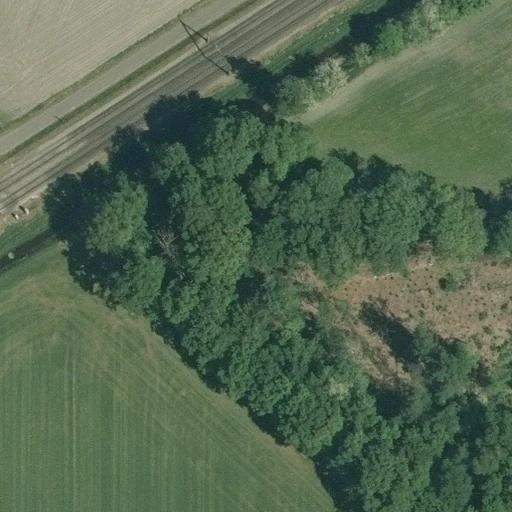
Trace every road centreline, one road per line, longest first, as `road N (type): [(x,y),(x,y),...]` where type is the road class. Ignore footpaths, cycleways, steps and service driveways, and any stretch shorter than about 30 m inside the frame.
road 1 (unclassified): [(399,511),(88,240)]
road 2 (unclassified): [(0,147),(229,0)]
